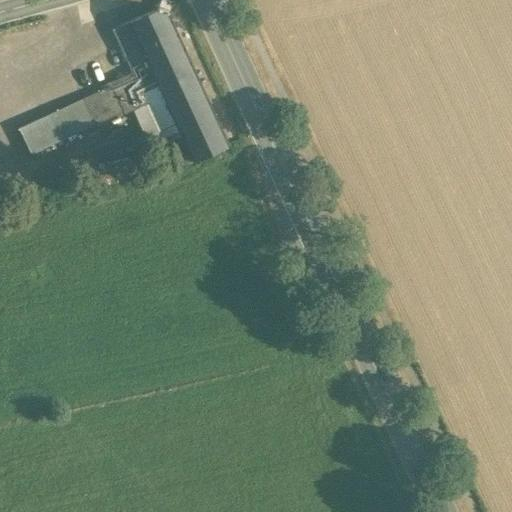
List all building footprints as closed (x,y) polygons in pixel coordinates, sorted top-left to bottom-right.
[(181,136),(193,162),(229,145),(168,13),(163,12),(156,9),(129,22),(158,86),(181,136)] [(158,86),(129,22),(112,30),(132,73),(110,83),(112,85),(124,112),(125,114),(133,110),(146,104),(148,103),(143,93),(158,86)] [(124,112),(112,85),(19,128),(31,154),(124,112)] [(181,136),(158,86),(143,93),(148,103),(146,104),(159,132),(164,143),(181,136)] [(159,132),(146,104),(133,110),(145,138),(159,132)] [(165,169),(193,162),(181,136),(164,143),(155,147),(165,169)] [(85,175),(88,189),(147,175),(142,155),(100,165),(101,170),(85,175)]
